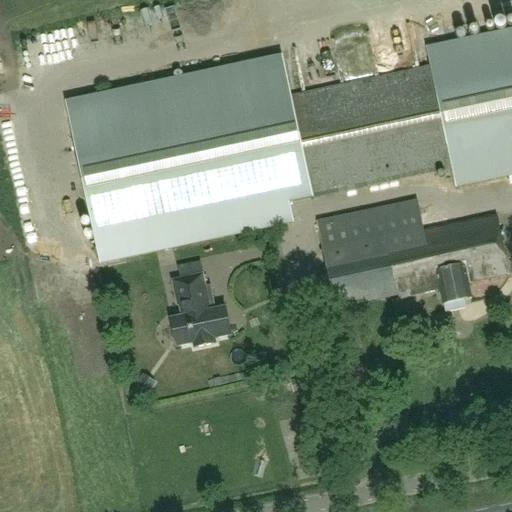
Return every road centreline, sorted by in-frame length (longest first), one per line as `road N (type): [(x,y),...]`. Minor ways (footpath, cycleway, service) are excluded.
road 1 (unclassified): [(292,511),(511,467)]
road 2 (track): [(261,0),(271,14),(289,16),(424,0)]
